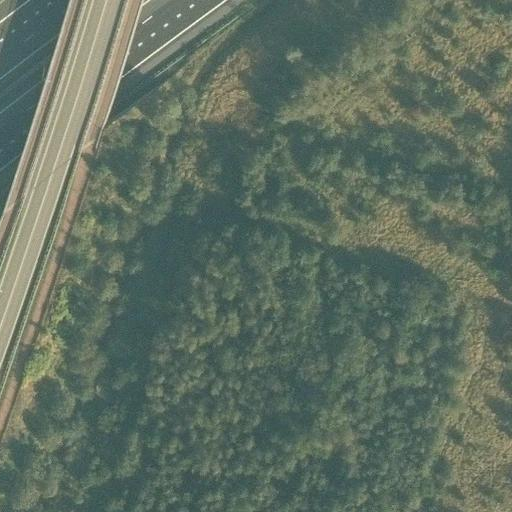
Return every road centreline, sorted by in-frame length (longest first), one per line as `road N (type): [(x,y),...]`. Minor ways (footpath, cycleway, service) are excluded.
road 1 (secondary): [(0,322),(103,0)]
road 2 (motorway): [(0,134),(180,0)]
